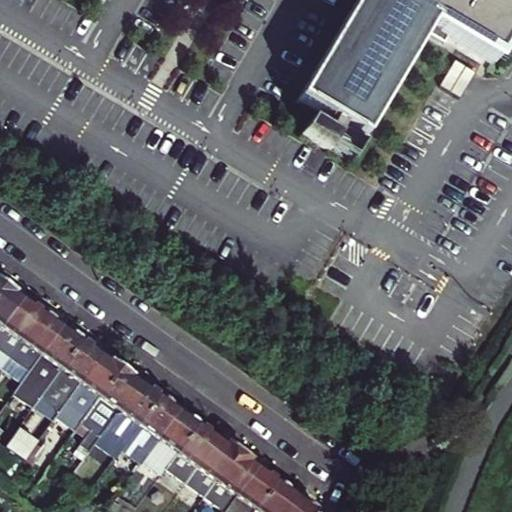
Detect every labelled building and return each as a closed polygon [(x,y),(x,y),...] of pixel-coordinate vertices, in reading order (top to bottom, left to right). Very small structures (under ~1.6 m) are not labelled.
[(511,29),(511,0),(351,0),(292,96),(359,137),(433,18),(496,57),(511,29)] [(3,285),(0,288),(0,330),(22,299),(3,285)] [(0,350),(10,358),(42,313),(22,299),(0,330),(0,350)] [(42,313),(10,358),(30,372),(62,328),(42,313)] [(82,342),(62,328),(30,372),(22,383),(42,397),(82,342)] [(82,342),(42,397),(61,411),(101,356),(82,342)] [(90,392),(99,399),(120,369),(101,356),(61,411),(57,418),(66,424),(90,392)] [(118,413),(140,384),(120,369),(99,399),(109,406),(79,446),(89,453),(118,413)] [(118,413),(138,427),(159,398),(140,384),(118,413)] [(48,411),(57,418),(61,411),(42,397),(38,402),(49,410),(48,411)] [(149,452),(178,412),(159,398),(138,427),(122,449),(129,455),(124,462),(128,465),(117,479),(106,471),(86,499),(106,511),(113,502),(149,452)] [(20,427),(5,447),(26,460),(57,418),(48,411),(30,434),(20,427)] [(168,466),(197,425),(178,412),(149,452),(168,466)] [(185,485),(216,439),(197,425),(168,466),(165,471),(185,485)] [(204,498),(236,453),(216,439),(185,485),(204,498)] [(223,511),(255,467),(236,453),(204,498),(223,511)] [(237,511),(244,503),(255,511),(276,482),(255,467),(223,511),(237,511)] [(283,511),(295,496),(276,482),(255,511),(253,511),(283,511)] [(315,511),(316,511),(295,496),(283,511),(315,511)] [(106,511),(127,511),(113,502),(106,511)]
